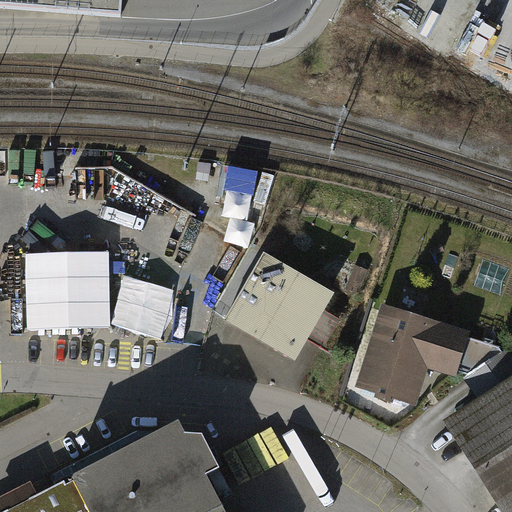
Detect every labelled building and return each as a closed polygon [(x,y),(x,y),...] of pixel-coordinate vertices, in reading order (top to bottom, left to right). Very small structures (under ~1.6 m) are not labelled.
[(0,0),(0,14),(123,24),(124,0),(0,0)] [(361,0),(420,35),(422,32),(470,60),(497,15),(477,4),(472,13),(449,0),(361,0)] [(253,190),(256,167),(230,163),(226,185),(253,190)] [(27,256),(28,332),(35,332),(80,332),(111,331),(110,255),(27,256)] [(264,258),(224,326),(295,367),(335,300),(264,258)] [(176,294),(126,278),(111,326),(161,341),(176,294)] [(474,336),(380,309),(356,392),(417,409),(428,373),(460,383),(474,336)] [(511,511),(511,385),(447,428),(501,511),(511,511)] [(182,430),(176,418),(68,473),(70,477),(17,504),(0,511),(225,511),(207,476),(219,469),(200,431),(182,430)]
